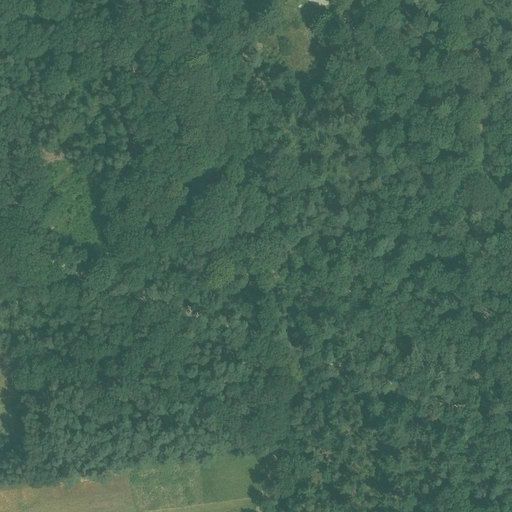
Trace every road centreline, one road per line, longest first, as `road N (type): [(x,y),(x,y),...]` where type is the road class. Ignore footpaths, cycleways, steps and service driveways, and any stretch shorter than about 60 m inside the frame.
road 1 (track): [(300,353),(0,243)]
road 2 (track): [(300,353),(511,430)]
road 3 (track): [(300,353),(315,322),(418,199)]
